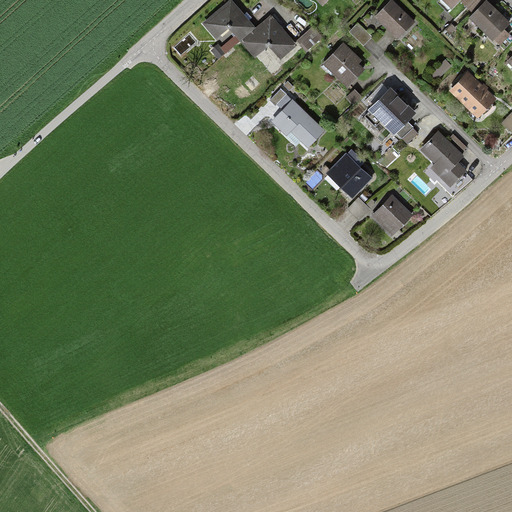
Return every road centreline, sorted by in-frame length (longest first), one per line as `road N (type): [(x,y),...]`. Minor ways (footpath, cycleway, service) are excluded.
road 1 (residential): [(511,154),(385,261),(368,264),(148,43)]
road 2 (unclassified): [(148,43),(0,171)]
road 3 (track): [(0,404),(94,511)]
